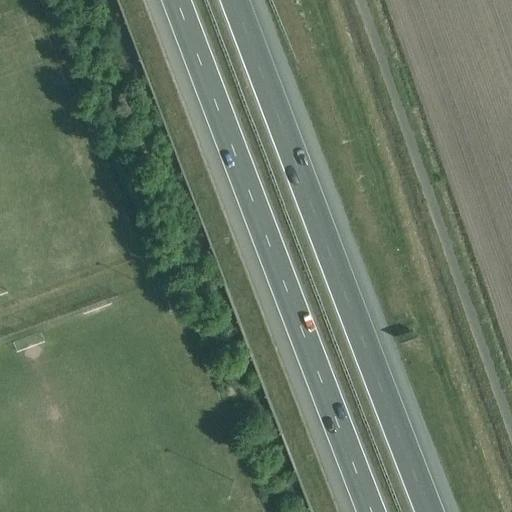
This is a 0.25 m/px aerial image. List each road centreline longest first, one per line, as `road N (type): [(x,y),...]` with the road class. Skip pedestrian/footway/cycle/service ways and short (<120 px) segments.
road 1 (motorway): [(436,511),(237,0)]
road 2 (motorway): [(174,0),(369,511)]
